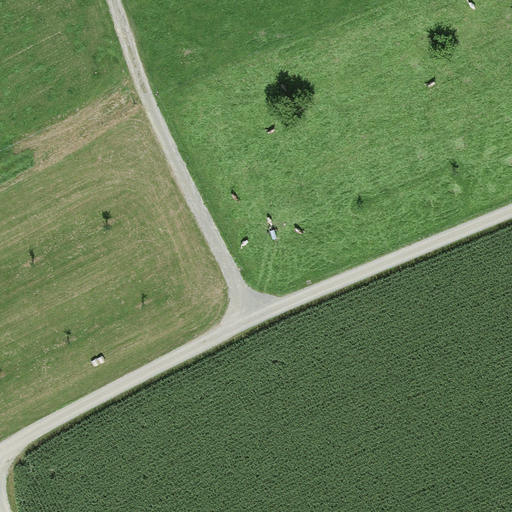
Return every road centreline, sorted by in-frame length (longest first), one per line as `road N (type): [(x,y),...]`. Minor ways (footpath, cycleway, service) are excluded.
road 1 (track): [(0,454),(249,319),(511,212)]
road 2 (track): [(122,0),(249,319)]
